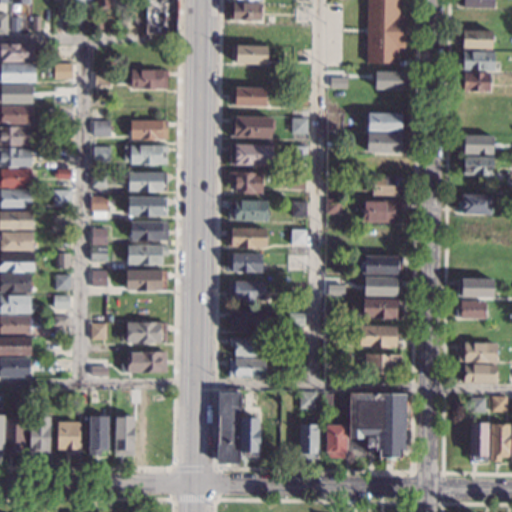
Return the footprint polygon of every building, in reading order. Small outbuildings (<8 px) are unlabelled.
[(112,0),(112,9),(93,9),(93,0),(112,0)] [(176,0),(176,33),(144,32),(144,0),(176,0)] [(397,0),(397,17),(404,17),(403,49),(397,48),(397,64),(364,63),(365,30),(365,0),(397,0)] [(493,0),(493,9),(458,8),(458,0),(493,0)] [(260,20),(228,20),(228,3),(258,4),(260,4),(260,20)] [(71,31),(62,31),(62,15),(71,15),(71,31)] [(103,31),(93,30),(93,15),(103,15),(103,31)] [(18,31),(9,31),(9,17),(18,17),(18,31)] [(39,30),(31,30),(31,17),(39,17),(39,30)] [(82,32),(73,32),(73,17),(82,17),(82,32)] [(490,50),(484,50),(484,49),(461,48),(462,31),(490,31),(490,50)] [(31,63),(0,62),(0,43),(32,44),(31,63)] [(70,63),(55,63),(56,45),(71,45),(70,63)] [(266,65),(233,65),(233,58),(229,58),(230,45),(266,46),(266,65)] [(492,71),(458,70),(458,59),(461,59),(461,52),(493,52),(492,71)] [(33,83),(0,83),(0,64),(33,64),(33,83)] [(70,77),(57,77),(57,65),(70,65),(70,77)] [(106,85),(94,84),(94,70),(106,71),(106,85)] [(167,88),(153,88),(153,90),(143,90),(143,89),(129,89),(130,70),(167,71),(167,88)] [(401,71),(401,77),(406,77),(406,87),(400,87),(400,92),(378,91),(379,87),(365,87),(365,73),(376,73),(376,71),(401,71)] [(488,91),(457,91),(457,80),(461,80),(461,72),(489,73),(488,91)] [(31,104),(0,103),(0,85),(31,85),(31,104)] [(264,106),(229,106),(229,88),(264,88),(264,106)] [(306,90),(306,104),(290,104),(291,89),(306,90)] [(0,105),(32,106),(31,125),(0,124),(0,105)] [(405,122),(400,122),(400,132),(366,132),(366,113),(405,113),(405,122)] [(272,131),(269,131),(269,138),(229,137),(229,117),(273,118),(272,131)] [(304,134),(290,134),(290,119),(305,119),(304,134)] [(166,139),(152,139),(152,140),(142,140),(142,139),(129,139),(129,120),(166,121),(166,139)] [(108,137),(90,137),(90,121),(108,121),(108,137)] [(30,147),(0,146),(0,126),(31,127),(30,147)] [(70,140),(56,140),(56,126),(70,127),(70,140)] [(405,144),(400,144),(400,153),(365,152),(365,134),(405,134),(405,144)] [(493,154),(458,153),(459,135),(493,135),(493,154)] [(272,165),(228,164),(228,145),(269,146),(272,146),(272,165)] [(166,164),(152,164),(152,165),(142,165),(142,164),(129,164),(129,162),(123,162),(123,146),(166,147),(166,164)] [(305,169),(290,168),(290,146),(306,146),(305,169)] [(109,162),(92,162),(92,147),(109,147),(109,162)] [(30,167),(16,166),(16,168),(0,167),(0,148),(30,149),(30,167)] [(71,163),(55,162),(55,148),(71,148),(71,163)] [(341,168),(326,168),(326,153),(342,153),(341,168)] [(408,162),(411,162),(411,167),(408,167),(407,173),(384,173),(384,175),(378,174),(378,169),(370,169),(371,155),(408,155),(408,162)] [(491,158),(491,175),(457,175),(458,157),(491,158)] [(30,187),(17,187),(17,188),(0,187),(0,169),(30,170),(30,187)] [(70,179),(54,179),(55,169),(70,169),(70,179)] [(261,194),(232,193),(233,184),(227,184),(227,172),(261,172),(261,194)] [(105,187),(91,187),(91,173),(106,173),(105,187)] [(166,191),(156,191),(156,192),(126,191),(127,173),(166,173),(166,191)] [(305,175),(304,189),(289,189),(289,175),(305,175)] [(403,188),(397,188),(397,196),(370,196),(371,175),(403,175),(403,188)] [(30,209),(0,209),(0,190),(30,191),(30,209)] [(71,204),(52,204),(52,190),(71,191),(71,204)] [(490,195),(489,214),(457,214),(457,200),(461,200),(461,194),(490,195)] [(105,212),(90,211),(90,197),(105,197),(105,212)] [(166,215),(156,215),(156,217),(126,216),(127,197),(166,198),(166,215)] [(267,221),(226,221),(227,200),(267,201),(267,221)] [(340,214),(325,214),(325,200),(340,200),(340,214)] [(397,201),(402,201),(402,211),(396,211),(396,223),(362,222),(362,201),(382,201),(382,200),(397,200),(397,201)] [(305,217),(290,217),(290,201),(305,201),(305,217)] [(29,221),(33,221),(33,230),(0,229),(0,212),(29,213),(29,221)] [(167,241),(129,240),(129,221),(168,222),(167,241)] [(265,247),(255,247),(255,249),(235,249),(235,247),(226,247),(227,228),(265,229),(265,247)] [(106,245),(90,245),(90,229),(106,229),(106,245)] [(304,245),(290,245),(290,230),(304,230),(304,245)] [(30,251),(0,250),(0,233),(30,233),(30,251)] [(166,256),(162,256),(161,265),(126,264),(126,246),(166,246),(166,256)] [(106,262),(90,262),(90,247),(105,248),(106,248),(106,262)] [(32,272),(0,271),(0,252),(32,253),(32,272)] [(68,268),(55,268),(56,253),(68,253),(68,268)] [(260,272),(226,272),(226,253),(260,253),(260,272)] [(400,272),(395,272),(395,276),(362,275),(362,255),(401,256),(400,272)] [(165,290),(154,290),(154,292),(134,291),(125,290),(125,270),(165,271),(165,290)] [(104,286),(90,286),(90,271),(104,271),(104,286)] [(29,293),(0,293),(0,273),(29,273),(29,293)] [(68,290),(53,290),(53,275),(68,275),(68,290)] [(400,296),(362,295),(362,277),(400,278),(400,296)] [(493,280),(493,297),(456,297),(456,278),(493,280)] [(263,300),(227,300),(227,281),(263,282),(263,300)] [(344,284),(327,284),(326,294),(343,295),(344,284)] [(28,303),(33,303),(33,310),(30,310),(30,314),(16,313),(16,315),(5,315),(5,314),(0,314),(0,295),(28,296),(28,303)] [(68,296),(67,310),(52,309),(52,295),(68,296)] [(399,308),(396,308),(395,318),(390,317),(390,319),(371,318),(371,317),(362,317),(362,298),(399,299),(399,308)] [(484,320),(454,319),(455,308),(459,308),(459,300),(485,301),(484,320)] [(269,318),(273,319),(273,326),(268,326),(268,331),(254,331),(254,333),(228,332),(229,310),(269,311),(269,318)] [(303,326),(287,326),(288,311),(303,312),(303,326)] [(0,316),(29,317),(28,335),(0,335),(0,316)] [(68,326),(52,325),(52,317),(68,317),(68,326)] [(165,344),(120,343),(120,333),(124,333),(125,321),(166,322),(165,344)] [(104,340),(90,340),(90,324),(103,324),(104,324),(104,340)] [(396,332),(399,332),(399,347),(388,347),(388,348),(367,348),(367,346),(358,346),(358,326),(396,327),(396,332)] [(264,357),(251,357),(251,358),(232,356),(232,347),(228,347),(228,337),(265,338),(264,357)] [(30,356),(0,355),(0,338),(31,338),(30,356)] [(302,353),(289,353),(289,340),(302,340),(302,353)] [(495,363),(457,362),(457,343),(496,343),(495,363)] [(165,374),(120,373),(120,363),(125,363),(125,350),(165,351),(165,374)] [(108,378),(89,378),(89,351),(109,351),(108,378)] [(399,374),(363,373),(364,354),(376,354),(400,355),(399,374)] [(341,361),(338,361),(338,370),(322,369),(323,355),(341,355),(341,361)] [(28,377),(0,376),(0,359),(28,359),(28,377)] [(264,378),(227,377),(227,359),(264,359),(264,378)] [(495,383),(461,383),(462,374),(457,374),(457,364),(495,365),(495,383)] [(89,404),(78,404),(79,390),(89,390),(89,404)] [(239,464),(216,464),(217,390),(240,390),(239,464)] [(139,404),(129,404),(129,391),(139,391),(139,404)] [(314,409),(298,409),(298,392),(314,392),(314,409)] [(21,409),(6,409),(7,393),(21,394),(21,409)] [(335,411),(323,411),(323,394),(335,394),(335,411)] [(403,451),(400,451),(400,459),(376,459),(376,451),(373,451),(374,447),(365,447),(365,437),(361,437),(361,438),(347,438),(348,394),(404,395),(403,451)] [(505,413),(490,413),(490,396),(505,396),(505,413)] [(483,413),(469,412),(469,398),(470,398),(484,398),(483,413)] [(104,416),(107,416),(106,450),(100,450),(100,455),(87,454),(88,416),(98,416),(98,413),(104,414),(104,416)] [(125,416),(133,416),(133,430),(135,430),(135,441),(133,441),(132,455),(113,455),(114,416),(119,416),(119,414),(125,414),(125,416)] [(49,456),(28,455),(28,417),(49,417),(49,456)] [(257,428),(258,428),(258,447),(257,447),(257,457),(240,457),(241,417),(257,418),(257,428)] [(23,451),(14,451),(14,456),(4,456),(5,418),(24,418),(23,451)] [(79,447),(78,447),(78,455),(64,455),(64,450),(56,450),(56,422),(80,422),(79,447)] [(332,425),(344,425),(343,459),(324,458),(325,423),(332,423),(332,425)] [(487,462),(468,462),(469,423),(487,423),(487,462)] [(508,458),(499,457),(499,462),(488,462),(489,423),(508,424),(508,458)] [(317,459),(298,458),(298,424),(318,424),(317,459)]
